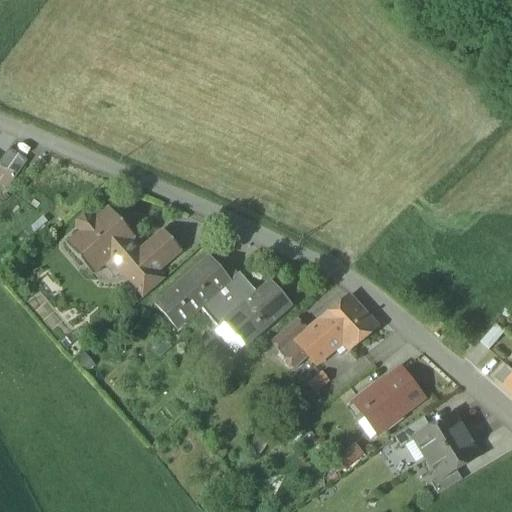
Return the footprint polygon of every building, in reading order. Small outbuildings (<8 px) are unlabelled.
[(0,186),(4,189),(15,179),(27,162),(9,149),(0,160),(0,186)] [(121,272),(136,289),(141,284),(155,273),(180,251),(163,232),(138,254),(128,242),(133,238),(109,209),(93,223),(90,219),(84,219),(79,223),(78,229),(82,233),(66,246),(80,262),(88,255),(95,256),(103,265),(115,278),(121,272)] [(88,255),(80,262),(90,275),(103,265),(95,256),(88,255)] [(189,275),(204,293),(224,276),(208,258),(189,275)] [(141,284),(149,293),(162,281),(155,273),(141,284)] [(217,329),(227,320),(241,308),(236,302),(251,289),(238,275),(229,282),(224,276),(204,293),(189,275),(153,305),(176,331),(200,310),(217,329)] [(141,284),(136,289),(143,298),(149,293),(141,284)] [(255,294),(251,289),(236,302),(241,308),(227,320),(248,345),(287,311),(265,286),(255,294)] [(295,345),(314,366),(341,344),(348,351),(376,329),(348,299),(320,321),(306,332),(293,343),(295,345)] [(270,342),(282,356),(295,345),(293,343),(306,332),(296,320),(270,342)] [(481,340),(490,349),(503,334),(493,326),(481,340)] [(495,380),(503,387),(511,376),(511,373),(506,368),(495,380)] [(421,400),(399,372),(375,390),(374,388),(357,401),(365,412),(362,415),(369,425),(373,422),(381,433),(398,420),(397,418),(421,400)] [(511,376),(503,387),(511,395),(511,376)] [(353,404),(362,415),(365,412),(357,401),(353,404)] [(414,441),(426,460),(465,436),(453,416),(430,430),(413,440),(414,441)] [(399,434),(406,445),(414,441),(413,440),(430,430),(423,418),(399,434)] [(373,422),(369,425),(377,436),(381,433),(373,422)] [(477,457),(465,436),(426,460),(437,480),(438,481),(455,471),(477,457)] [(339,473),(361,456),(354,447),(332,464),(339,473)] [(430,484),(437,495),(460,481),(455,471),(438,481),(437,480),(430,484)]
